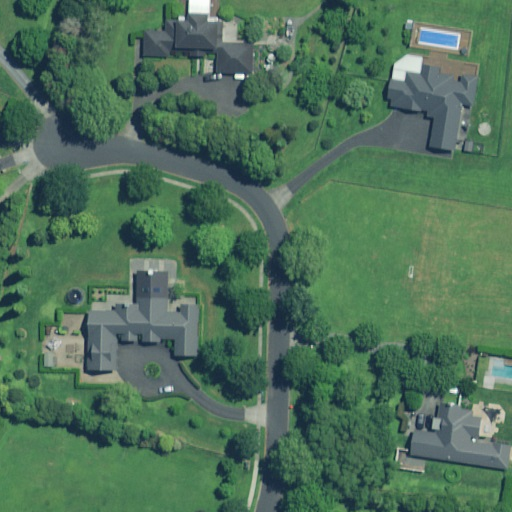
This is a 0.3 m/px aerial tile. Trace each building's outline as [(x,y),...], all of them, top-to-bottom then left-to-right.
[(223,45),(223,24),(210,23),(210,0),(190,0),(190,21),(167,20),(167,30),(145,30),(144,41),(136,40),(135,52),(144,52),(144,56),(172,57),(172,53),(191,53),(191,56),(206,57),(206,54),(219,54),(219,73),(253,74),(254,46),(223,45)] [(392,81),(388,106),(428,112),(428,118),(436,119),(432,147),(456,150),(463,105),(475,107),(479,78),(464,75),(463,83),(455,82),(455,77),(441,75),(442,68),(424,66),(422,75),(408,73),(407,83),(392,81)] [(491,125),(479,123),(478,135),(489,136),(491,125)] [(169,299),(139,299),(138,306),(117,305),(117,312),(91,312),(89,370),(118,371),(118,341),(161,342),(161,339),(176,340),(176,356),(198,356),(199,306),(182,306),(182,313),(168,313),(169,299)] [(53,354),(44,354),(43,367),(53,367),(53,354)] [(473,410),(440,405),(438,418),(443,419),(441,435),(415,431),(411,455),(508,470),(511,446),(489,443),(489,445),(471,442),(472,437),(480,438),(483,419),(472,417),(473,410)]
